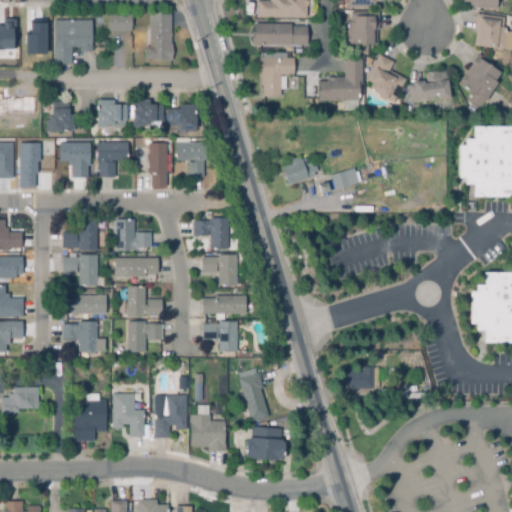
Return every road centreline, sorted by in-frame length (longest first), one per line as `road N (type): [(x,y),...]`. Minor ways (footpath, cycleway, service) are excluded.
road 1 (tertiary): [(352,511),(199,0)]
road 2 (residential): [(342,477),(255,492),(159,471),(0,471)]
road 3 (residential): [(219,207),(0,204)]
road 4 (residential): [(223,83),(17,80)]
road 5 (residential): [(44,204),(47,351)]
road 6 (residential): [(164,205),(182,346)]
